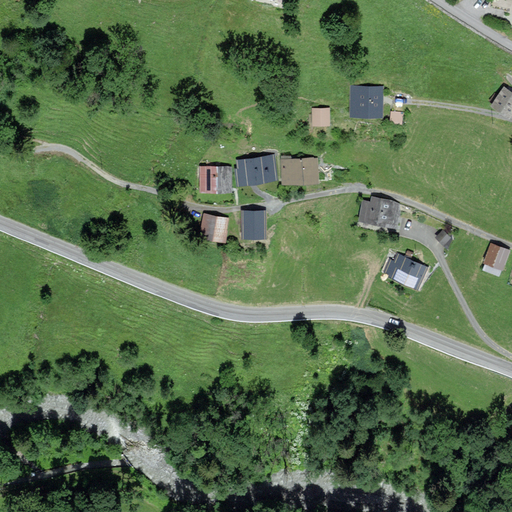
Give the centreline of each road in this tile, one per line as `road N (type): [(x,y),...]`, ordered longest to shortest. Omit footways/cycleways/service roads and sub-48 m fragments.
road 1 (secondary): [(0,224),(216,310),(374,318),(511,371)]
road 2 (track): [(350,189),(209,211),(131,188),(46,146)]
road 3 (track): [(0,492),(106,472),(127,475),(168,504)]
road 4 (unclassified): [(511,246),(396,197),(350,189)]
road 5 (residential): [(393,100),(511,119)]
